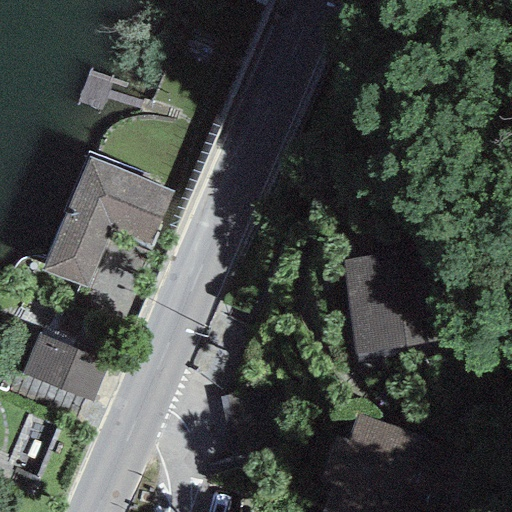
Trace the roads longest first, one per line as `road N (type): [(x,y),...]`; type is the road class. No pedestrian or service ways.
road 1 (secondary): [(313,0),(148,387)]
road 2 (unclassified): [(148,387),(184,430),(188,511)]
road 3 (secondary): [(148,387),(93,511)]
